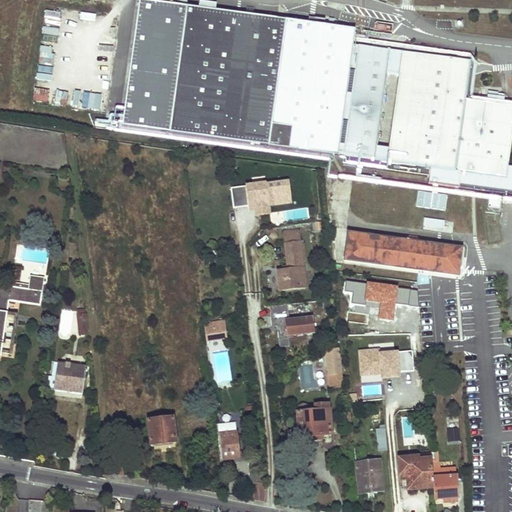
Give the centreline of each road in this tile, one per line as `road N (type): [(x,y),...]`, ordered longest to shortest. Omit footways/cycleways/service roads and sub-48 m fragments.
road 1 (unknown): [(261,511),(260,385),(239,215)]
road 2 (residential): [(253,511),(0,468)]
